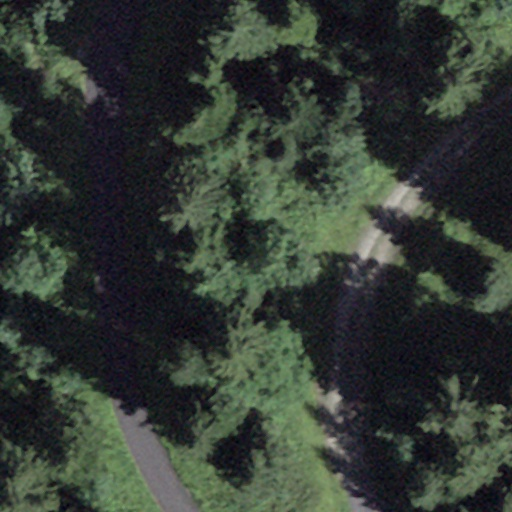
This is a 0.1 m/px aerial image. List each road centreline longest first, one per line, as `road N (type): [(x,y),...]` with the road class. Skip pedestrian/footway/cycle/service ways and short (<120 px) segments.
road 1 (track): [(173,511),(130,430),(107,343),(98,74),(119,0)]
road 2 (track): [(361,511),(350,479),(340,348),(377,221),(511,103)]
